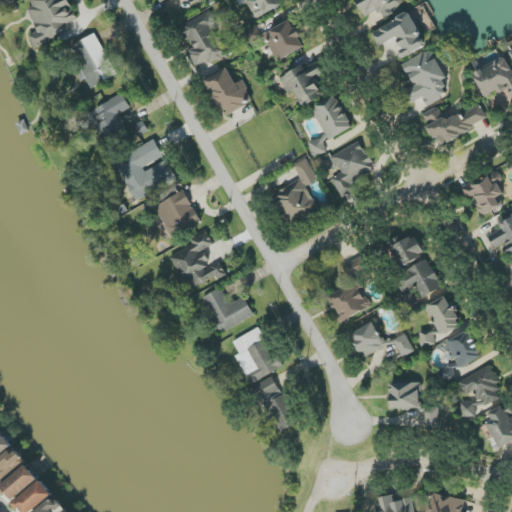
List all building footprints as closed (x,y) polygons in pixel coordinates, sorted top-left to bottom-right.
[(72,33),(68,23),(78,19),(70,0),(30,0),(34,7),(29,9),(38,32),(30,35),(34,47),(72,33)] [(197,69),(228,54),(208,13),(178,28),(185,41),(190,39),(195,48),(188,52),(197,69)] [(373,32),(380,47),(398,38),(403,49),(399,51),(402,59),(427,47),(411,13),(373,32)] [(278,62),(305,47),(291,20),(264,35),(278,62)] [(118,75),(96,34),(67,50),(84,80),(86,79),(92,89),(118,75)] [(404,64),(415,86),(406,90),(413,103),(424,98),(428,106),(453,93),(431,50),(404,64)] [(511,87),(511,75),(504,59),(474,74),(486,98),(498,91),(500,94),(511,87)] [(326,96),(317,79),(322,76),(314,61),(281,79),(289,95),(294,92),(302,108),(326,96)] [(237,85),(228,69),(206,80),(226,117),(254,102),(243,81),(237,85)] [(105,142),(128,130),(120,115),(131,109),(123,94),(94,109),(102,124),(96,127),(105,142)] [(354,127),(337,95),(312,109),(326,135),(309,144),(316,157),(328,150),(324,143),(354,127)] [(439,107),(423,115),(438,146),(489,121),(481,105),(446,122),(439,107)] [(130,129),(136,139),(149,131),(143,121),(130,129)] [(135,201),(177,181),(167,159),(165,160),(156,141),(115,160),(135,201)] [(351,183),(376,172),(362,142),(332,156),(340,174),(332,178),(341,198),(355,191),(351,183)] [(302,181),(273,196),(287,226),(319,210),(308,187),(318,181),(307,159),(294,165),(302,181)] [(505,206),(500,196),(505,194),(500,183),(504,181),(500,171),(463,188),(469,202),(474,200),(482,217),(505,206)] [(169,237),(201,225),(187,192),(156,205),(169,237)] [(511,246),(511,221),(502,221),(502,234),(492,234),(492,246),(511,246)] [(184,284),(192,280),(196,288),(227,274),(220,260),(211,265),(204,250),(215,245),(210,235),(170,253),(184,284)] [(390,242),(397,267),(426,259),(419,237),(400,242),(399,239),(390,242)] [(352,285),(330,297),(343,323),(372,307),(364,292),(374,286),(360,258),(343,267),(352,285)] [(403,293),(417,286),(423,298),(443,288),(428,259),(395,277),(403,293)] [(204,298),(221,333),(255,317),(246,297),(230,305),(222,289),(204,298)] [(415,295),(401,295),(401,310),(415,309),(415,295)] [(420,332),(421,342),(423,346),(436,345),(435,335),(445,335),(459,328),(459,318),(449,296),(428,306),(428,310),(438,331),(420,332)] [(375,322),(350,336),(364,359),(388,345),(375,322)] [(282,369),(261,328),(234,341),(241,354),(237,356),(252,384),(282,369)] [(458,369),(483,359),(472,331),(447,341),(458,369)] [(404,358),(416,352),(406,334),(394,341),(404,358)] [(440,369),(443,382),(456,379),(454,369),(458,368),(457,365),(440,369)] [(463,418),(464,418),(502,400),(499,394),(498,380),(491,366),(460,382),(461,396),(475,394),(479,402),(461,403),(463,418)] [(278,377),(258,384),(276,433),(297,426),(278,377)] [(392,409),(421,409),(420,383),(391,384),(392,409)] [(439,410),(426,410),(426,426),(440,425),(439,410)] [(0,435),(0,457),(14,448),(4,433),(0,435)] [(0,482),(26,460),(15,448),(0,461),(0,482)] [(2,487),(14,501),(40,480),(28,465),(2,487)] [(22,511),(34,511),(54,494),(42,480),(16,504),(22,511)] [(464,511),(467,500),(432,494),(429,511),(464,511)] [(415,511),(413,499),(392,502),(391,496),(374,499),(376,511),(415,511)] [(37,511),(64,511),(67,511),(58,498),(37,511)]
